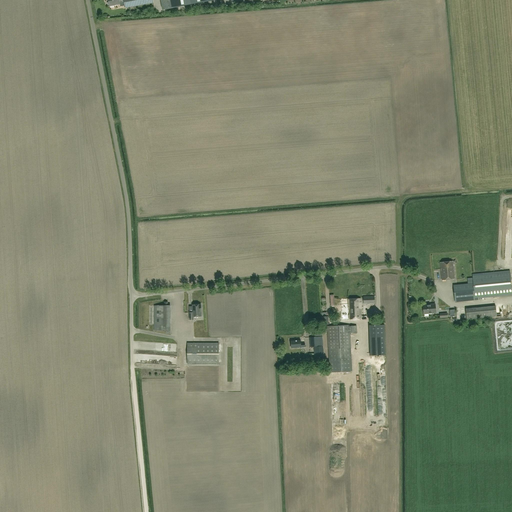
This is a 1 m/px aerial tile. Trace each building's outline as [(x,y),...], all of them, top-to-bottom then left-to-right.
[(160,0),(163,10),(217,0),(160,0)] [(440,263),(440,268),(442,280),(454,279),(453,261),(440,263)] [(453,285),(455,302),(475,300),(475,299),(511,295),(511,292),(510,270),(472,274),(472,278),(467,279),(467,284),(453,285)] [(348,300),(349,320),(361,319),(360,298),(348,299),(348,300)] [(430,305),(423,306),(424,314),(436,313),(435,304),(430,305)] [(193,312),(189,313),(189,320),(193,320),(193,317),(201,316),(201,305),(192,305),(193,312)] [(495,306),(465,309),(466,320),(497,317),(495,306)] [(356,326),(349,326),(349,325),(327,326),(330,372),(352,371),(350,333),(357,333),(356,326)] [(315,347),(323,346),(322,336),(315,337),(309,337),(310,347),(315,347)] [(292,341),(291,341),(291,348),(301,348),(301,347),(305,347),(305,343),(301,343),(300,340),(294,341),(294,340),(292,340),(292,341)] [(219,343),(187,343),(187,364),(219,364),(219,343)] [(242,382),(241,368),(233,368),(234,382),(242,382)]
